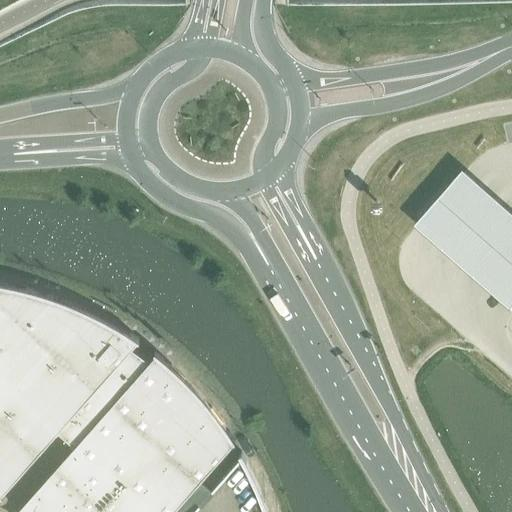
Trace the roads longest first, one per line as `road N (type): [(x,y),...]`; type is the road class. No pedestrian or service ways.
road 1 (primary): [(402,458),(381,391),(311,251)]
road 2 (primary): [(280,270),(353,402),(402,458)]
road 3 (unclassified): [(294,139),(327,116),(462,78),(491,55)]
road 4 (unclassified): [(491,55),(294,82)]
road 5 (primary): [(134,165),(168,199),(233,228),(255,262),(280,270)]
road 6 (secondary): [(144,78),(119,93),(0,114)]
road 7 (primary): [(208,47),(155,96),(147,118),(154,151)]
road 8 (secondary): [(10,154),(115,156),(134,165)]
